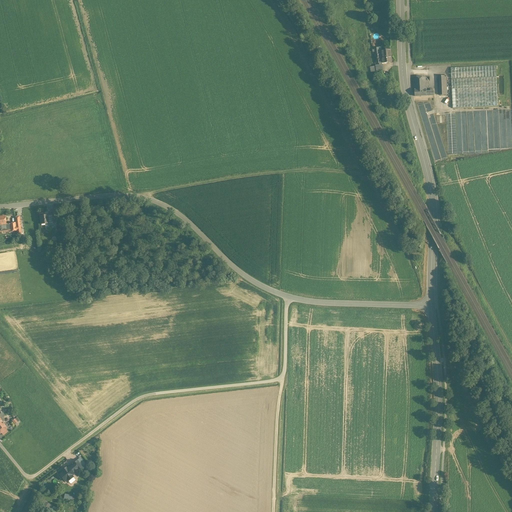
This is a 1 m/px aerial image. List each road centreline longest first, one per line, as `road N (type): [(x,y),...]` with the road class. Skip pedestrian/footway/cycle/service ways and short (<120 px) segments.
road 1 (unclassified): [(0,445),(30,481),(136,400),(284,377)]
road 2 (unclassified): [(0,206),(148,196),(259,285),(287,294)]
road 3 (secondary): [(400,0),(403,83),(432,198),(431,306)]
road 4 (track): [(148,196),(365,167)]
road 5 (secondary): [(431,306),(438,392),(433,511)]
road 6 (track): [(270,0),(365,167)]
road 7 (track): [(511,345),(456,242),(433,223)]
road 8 (unclassified): [(287,294),(431,306)]
road 9 (unclassified): [(284,377),(277,511)]
